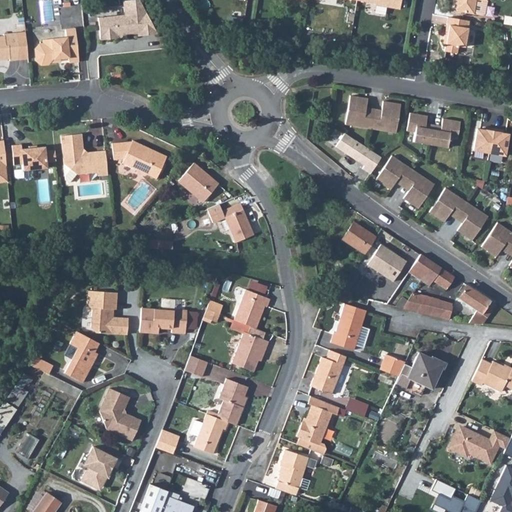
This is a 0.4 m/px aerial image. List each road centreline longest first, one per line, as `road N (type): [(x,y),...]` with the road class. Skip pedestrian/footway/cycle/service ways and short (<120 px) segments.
road 1 (residential): [(223,511),(264,431),(295,337),(277,222),(243,166),(240,141)]
road 2 (tertiary): [(270,129),(511,304)]
road 3 (residential): [(0,99),(102,98),(164,121),(219,120)]
road 4 (residential): [(148,367),(171,380),(120,511)]
road 5 (residential): [(266,92),(282,78),(312,71),(413,87)]
road 6 (unclassified): [(511,337),(392,315)]
